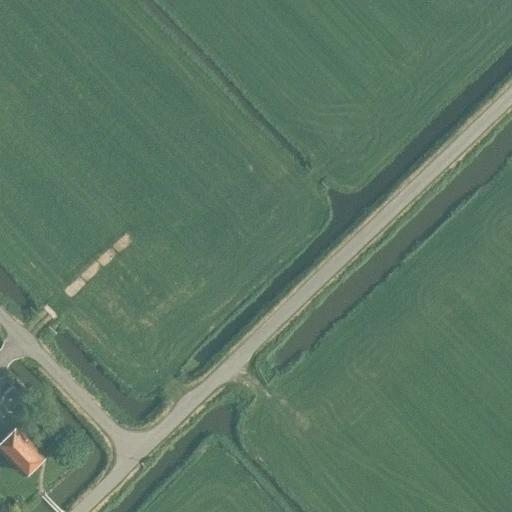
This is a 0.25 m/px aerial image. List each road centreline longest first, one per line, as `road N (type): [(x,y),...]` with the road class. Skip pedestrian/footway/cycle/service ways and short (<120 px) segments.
road 1 (unclassified): [(138,451),(511,94)]
road 2 (unclassified): [(138,451),(0,319)]
road 3 (track): [(339,461),(228,365)]
